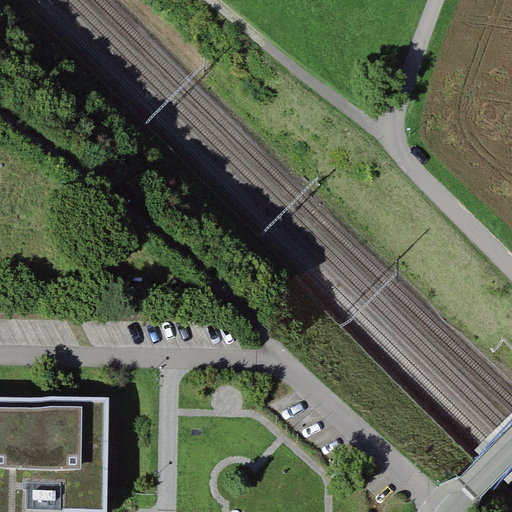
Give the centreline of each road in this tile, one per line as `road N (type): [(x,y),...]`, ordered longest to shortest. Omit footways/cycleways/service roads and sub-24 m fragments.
road 1 (residential): [(436,0),(388,137),(511,267)]
road 2 (track): [(210,0),(388,137)]
